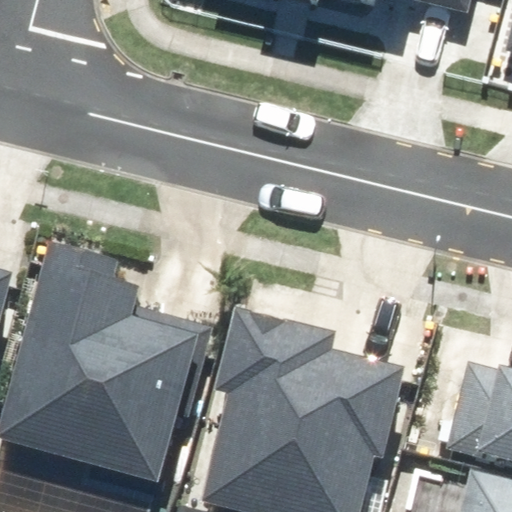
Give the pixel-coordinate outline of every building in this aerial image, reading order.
[(273,0),(274,1),(330,14),(333,0),(338,0),(387,12),(390,0),(397,0),(415,4),(414,9),(472,22),(477,0),(273,0)] [(4,450),(172,496),(216,334),(146,315),(152,295),(126,288),(130,271),(59,251),(4,450)] [(0,377),(24,281),(0,274),(0,377)] [(374,511),(386,467),(394,469),(417,376),(344,358),(348,341),(246,315),(224,401),(239,405),(212,511),(214,511),(374,511)] [(452,455),(511,469),(511,373),(510,373),(509,378),(473,369),(452,455)] [(474,511),(511,511),(511,485),(482,479),(474,511)]
